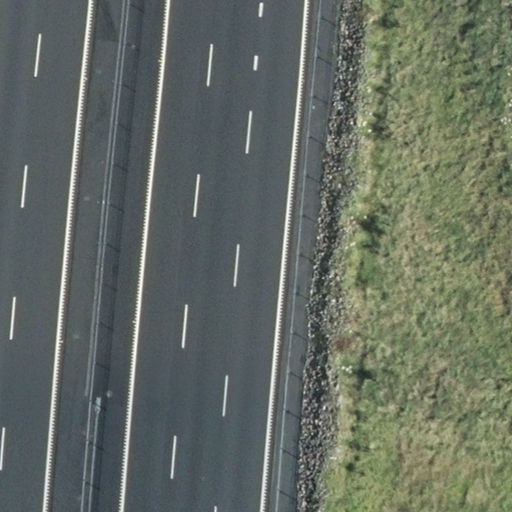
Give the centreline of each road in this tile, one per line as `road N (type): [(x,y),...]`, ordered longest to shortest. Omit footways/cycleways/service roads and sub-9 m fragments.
road 1 (motorway): [(243,0),(194,511)]
road 2 (motorway): [(8,511),(22,287),(55,0)]
